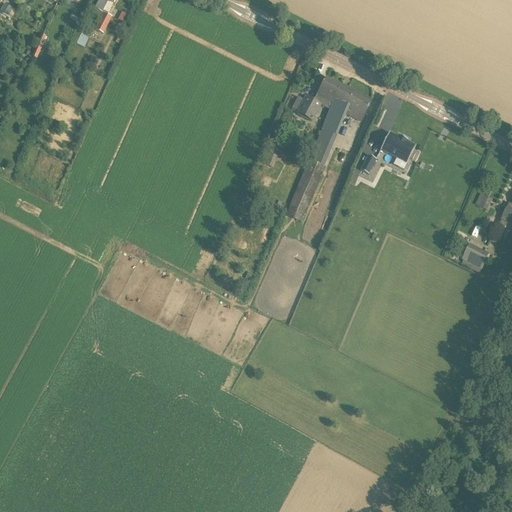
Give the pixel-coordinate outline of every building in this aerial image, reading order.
[(99,0),(95,9),(102,13),(108,2),(113,4),(115,0),(99,0)] [(5,3),(0,10),(0,13),(10,20),(16,11),(5,3)] [(98,20),(102,13),(95,9),(91,16),(98,20)] [(112,18),(104,14),(100,21),(95,30),(103,34),(106,29),(112,18)] [(89,38),(81,34),(77,43),(77,45),(84,48),(89,38)] [(36,59),(44,37),(39,35),(31,57),(36,59)] [(320,106),(330,111),(342,87),(326,78),(319,91),(320,91),(314,101),(306,97),(296,114),(311,123),(320,106)] [(342,87),(330,111),(328,114),(340,121),(344,113),(360,122),(371,102),(342,87)] [(389,134),(380,151),(398,160),(400,156),(409,161),(409,160),(412,161),(416,154),(413,152),(416,147),(407,143),(408,141),(399,137),(398,138),(389,134)] [(267,153),(266,164),(273,165),(274,154),(267,153)] [(376,160),(368,156),(360,172),(368,176),(376,160)] [(326,168),(324,167),(309,160),(288,209),(306,216),(326,168)] [(479,193),(474,205),(487,210),(492,198),(479,193)] [(511,205),(509,204),(501,221),(499,225),(505,228),(507,224),(511,226),(511,205)] [(494,235),(492,240),(499,244),(501,239),(494,235)] [(470,245),(463,261),(482,270),(490,255),(470,245)] [(502,270),(497,279),(504,283),(509,274),(502,270)]
